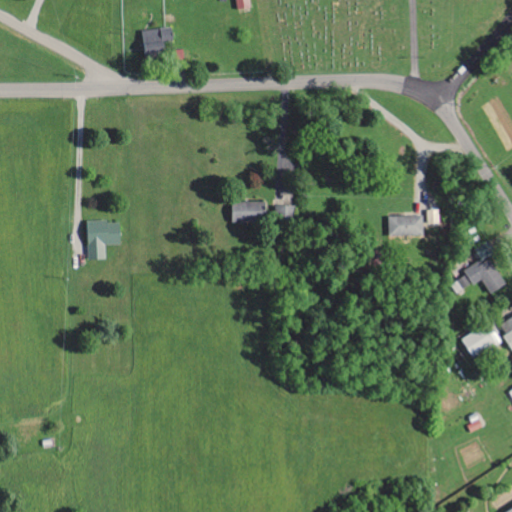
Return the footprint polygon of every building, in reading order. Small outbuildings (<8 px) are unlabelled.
[(240,0),(242,9),(256,8),(254,0),(240,0)] [(175,28),(151,30),(153,51),(177,49),(175,28)] [(238,202),(239,223),(273,222),(273,202),(238,202)] [(424,209),(424,222),(436,222),(436,209),(424,209)] [(420,214),(385,215),(386,235),(421,234),(420,214)] [(111,245),(127,244),(126,221),(91,222),(92,259),(111,259),(111,245)] [(489,292),(504,283),(488,256),(462,270),(465,275),(455,281),(460,290),(481,278),(489,292)] [(460,334),(466,354),(495,346),(489,326),(460,334)]
